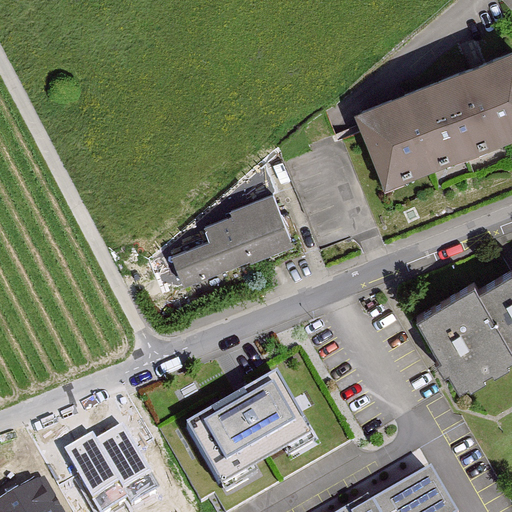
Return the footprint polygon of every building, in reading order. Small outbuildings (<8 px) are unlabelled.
[(511,53),(359,112),(388,186),(511,138),(511,53)] [(184,285),(295,243),(275,191),(230,209),(233,217),(204,228),(210,242),(173,256),(184,285)] [(474,285),(419,317),(460,386),(511,355),(511,270),(478,291),(474,285)] [(214,494),(312,439),(272,365),(170,419),(214,494)] [(123,424),(96,439),(128,498),(131,504),(159,489),(123,424)] [(93,434),(65,449),(99,511),(103,511),(128,498),(96,439),(93,434)] [(453,511),(427,467),(351,511),(453,511)] [(61,511),(44,481),(0,506),(0,511),(61,511)]
